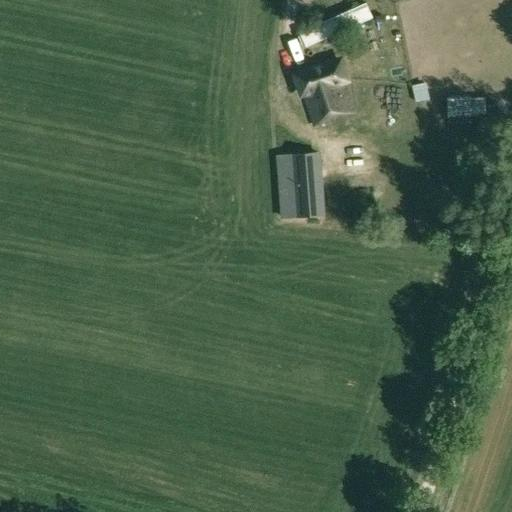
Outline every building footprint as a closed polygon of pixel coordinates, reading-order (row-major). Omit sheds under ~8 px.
[(353,10),(362,30),(381,21),(371,1),(353,10)] [(312,50),(342,40),(335,18),(305,28),(312,50)] [(352,108),(344,82),(346,81),(339,60),(294,74),(301,96),(304,95),(312,120),(352,108)] [(446,97),(447,117),(471,116),(471,114),(486,113),(485,97),(471,97),(470,96),(446,97)] [(340,166),(351,166),(350,146),(340,146),(340,166)] [(320,153),(276,156),(281,217),(324,214),(320,153)]
